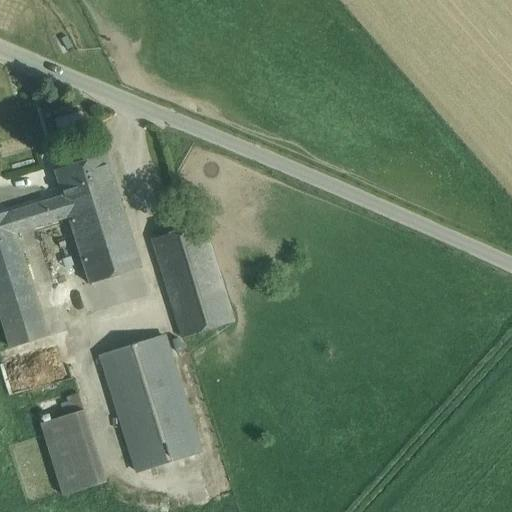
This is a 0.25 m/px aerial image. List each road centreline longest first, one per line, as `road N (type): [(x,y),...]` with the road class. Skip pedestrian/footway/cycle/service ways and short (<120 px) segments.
road 1 (unclassified): [(511,264),(0,49)]
road 2 (track): [(359,511),(511,342)]
